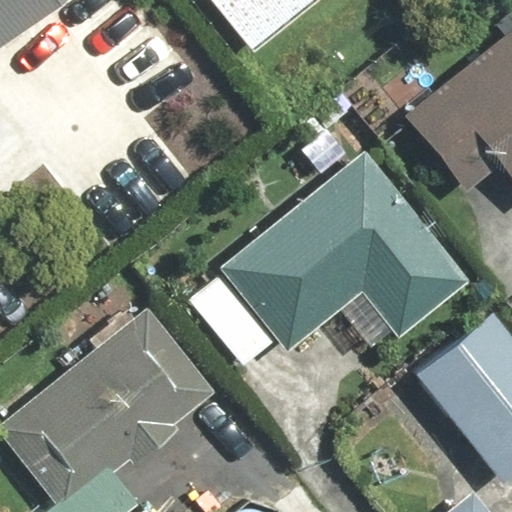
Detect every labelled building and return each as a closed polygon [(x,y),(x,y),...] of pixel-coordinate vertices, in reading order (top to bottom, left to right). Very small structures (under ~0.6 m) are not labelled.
[(0,0),(0,37),(44,0),(0,0)] [(202,0),(242,49),(302,0),(202,0)] [(511,2),(490,21),(500,33),(398,116),(458,190),(494,161),(511,182),(511,2)] [(464,273),(355,142),(211,263),(215,268),(181,296),(237,363),(267,338),(276,350),(330,305),(362,343),(378,330),(386,338),(464,273)] [(80,337),(87,346),(0,414),(0,435),(48,497),(29,511),(119,511),(133,502),(105,467),(124,452),(130,460),(174,425),(169,420),(211,387),(145,303),(129,315),(121,305),(80,337)] [(511,467),(511,347),(483,311),(407,371),(494,481),(511,467)] [(487,511),(468,488),(439,511),(487,511)]
